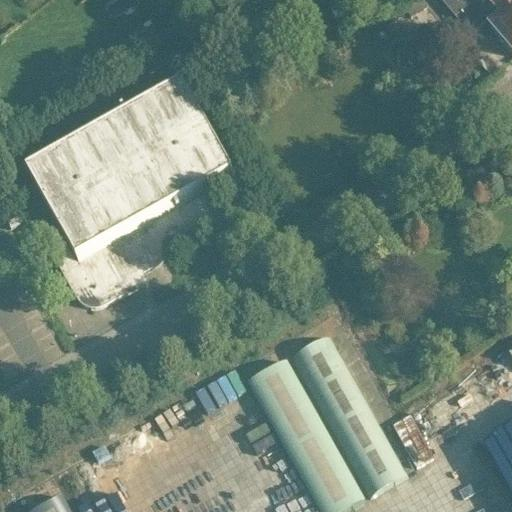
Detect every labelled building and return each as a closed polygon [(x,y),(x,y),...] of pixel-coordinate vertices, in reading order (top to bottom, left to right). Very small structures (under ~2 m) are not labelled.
[(422,0),(419,0),(405,10),(412,20),(428,9),(422,0)] [(511,0),(441,0),(472,37),(491,21),(495,25),(490,29),(503,44),(511,54),(511,0)] [(274,5),(252,24),(268,40),(288,22),(274,5)] [(487,59),(479,66),(489,77),(497,70),(487,59)] [(49,250),(77,302),(79,305),(82,307),(85,309),(88,311),(92,312),(95,312),(99,312),(102,311),(105,310),(129,296),(149,285),(145,276),(225,231),(205,196),(236,179),(226,162),(180,79),(156,92),(148,77),(48,134),(56,149),(24,167),(46,206),(66,241),(49,250)] [(374,286),(358,297),(366,308),(381,296),(374,286)] [(330,340),(292,362),(370,502),(409,480),(330,340)] [(286,365),(248,387),(317,511),(352,511),(365,505),(286,365)] [(69,511),(63,501),(43,511),(69,511)]
